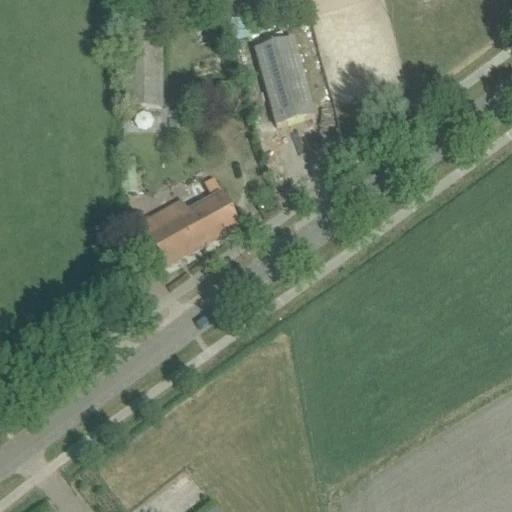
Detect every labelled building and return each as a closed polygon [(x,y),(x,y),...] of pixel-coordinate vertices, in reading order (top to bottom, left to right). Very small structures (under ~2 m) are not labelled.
[(163,109),(163,29),(124,29),(124,109),(163,109)] [(255,53),(276,129),(314,119),(293,42),(255,53)] [(190,64),(196,84),(228,73),(221,53),(190,64)] [(216,87),(220,104),(244,99),(240,82),(216,87)] [(136,160),(125,160),(125,169),(121,169),(122,196),(136,195),(136,160)] [(187,214),(181,203),(178,205),(180,209),(141,231),(164,273),(240,231),(220,195),(187,214)]
